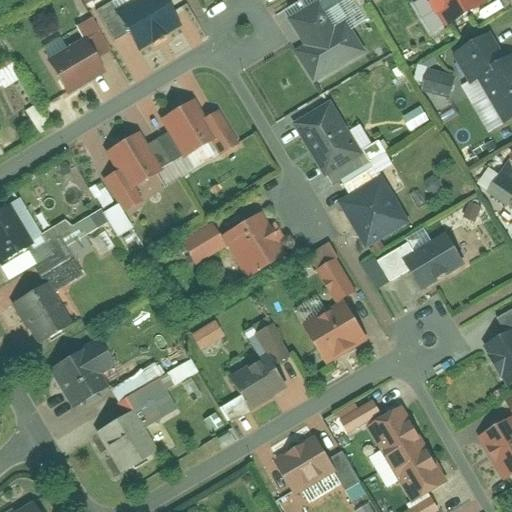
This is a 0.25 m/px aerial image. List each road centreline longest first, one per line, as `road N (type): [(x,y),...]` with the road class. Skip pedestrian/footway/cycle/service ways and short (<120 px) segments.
road 1 (residential): [(394,346),(105,511)]
road 2 (residential): [(209,35),(0,157)]
road 3 (residential): [(209,35),(307,213)]
road 4 (residential): [(394,346),(486,511)]
